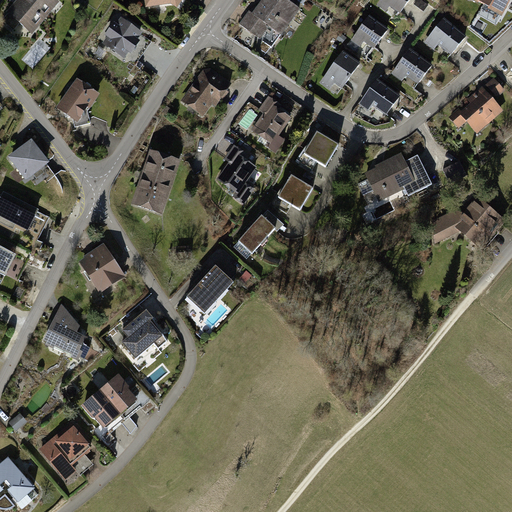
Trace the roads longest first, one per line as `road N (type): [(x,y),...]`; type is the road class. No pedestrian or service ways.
road 1 (residential): [(95,195),(192,358),(184,383),(140,442),(64,511)]
road 2 (residential): [(511,36),(416,123),(384,139),(346,125),(206,29)]
road 3 (track): [(282,511),(473,295)]
road 4 (residential): [(95,195),(0,386)]
road 5 (residential): [(206,29),(95,195)]
road 6 (residential): [(0,70),(95,195)]
